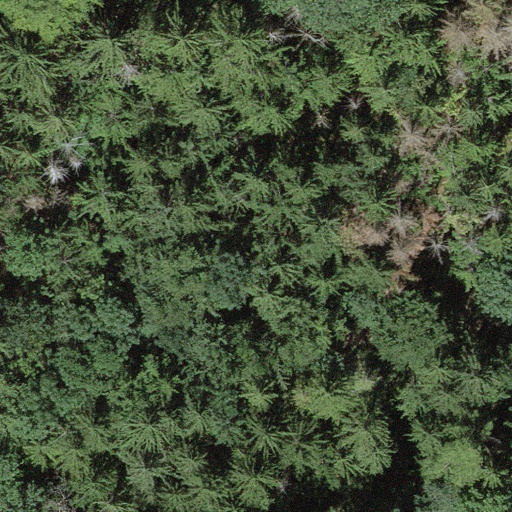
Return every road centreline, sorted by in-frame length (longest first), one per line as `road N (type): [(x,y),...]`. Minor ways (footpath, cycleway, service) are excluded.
road 1 (track): [(0,394),(197,365),(370,357)]
road 2 (track): [(370,357),(511,314)]
